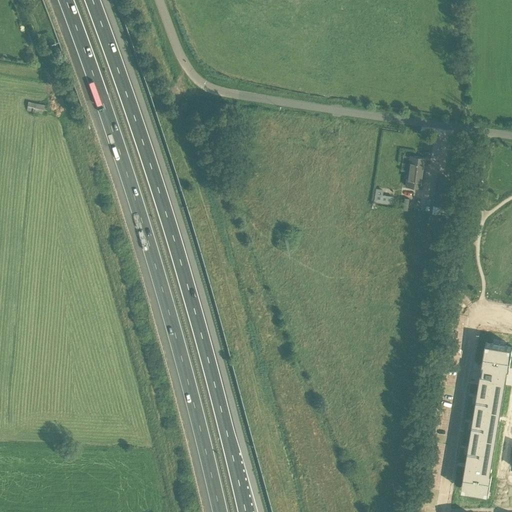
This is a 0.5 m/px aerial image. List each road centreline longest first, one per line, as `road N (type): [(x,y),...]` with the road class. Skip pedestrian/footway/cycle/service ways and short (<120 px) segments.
road 1 (motorway): [(66,0),(158,262),(221,511)]
road 2 (motorway): [(244,511),(178,256),(91,0)]
road 3 (unclassified): [(511,135),(212,89),(190,73),(156,0)]
road 4 (residential): [(473,308),(438,511)]
